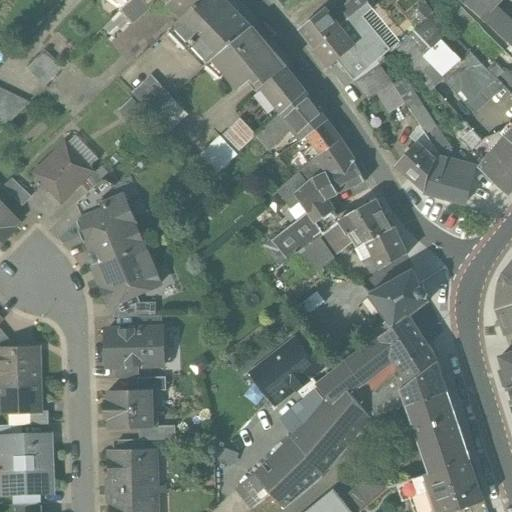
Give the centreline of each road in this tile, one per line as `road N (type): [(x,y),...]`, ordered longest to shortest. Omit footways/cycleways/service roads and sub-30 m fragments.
road 1 (residential): [(475,273),(412,224),(336,105),(252,0)]
road 2 (residential): [(81,511),(72,316),(40,266)]
road 3 (tertiary): [(511,490),(467,327),(475,273)]
